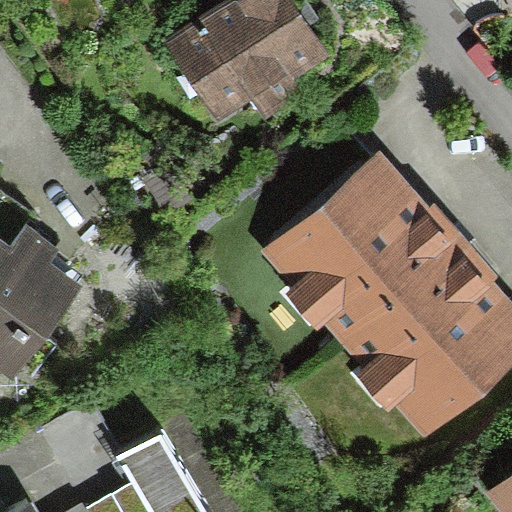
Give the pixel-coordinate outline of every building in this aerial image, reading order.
[(220,0),(172,32),(225,112),(262,88),(277,110),(311,88),(300,72),(338,46),(307,0),(220,0)] [(511,283),(389,144),(276,243),(303,275),(288,288),(320,325),(333,313),(375,361),(360,374),(389,407),(405,394),(435,428),(511,361),(511,283)] [(0,222),(0,351),(23,367),(91,271),(66,253),(73,243),(36,216),(21,237),(0,222)] [(209,511),(164,432),(123,455),(137,479),(89,506),(92,511),(209,511)] [(511,473),(494,488),(511,508),(511,473)] [(40,511),(35,501),(15,511),(40,511)] [(85,501),(67,511),(92,511),(89,506),(85,501)]
